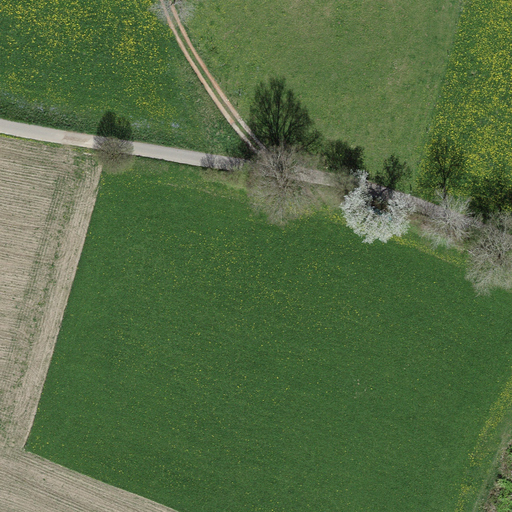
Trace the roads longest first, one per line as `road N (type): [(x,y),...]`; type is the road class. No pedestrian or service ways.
road 1 (track): [(267,170),(0,124)]
road 2 (track): [(511,241),(409,199),(267,170)]
road 3 (track): [(165,0),(190,54),(258,145),(267,170)]
